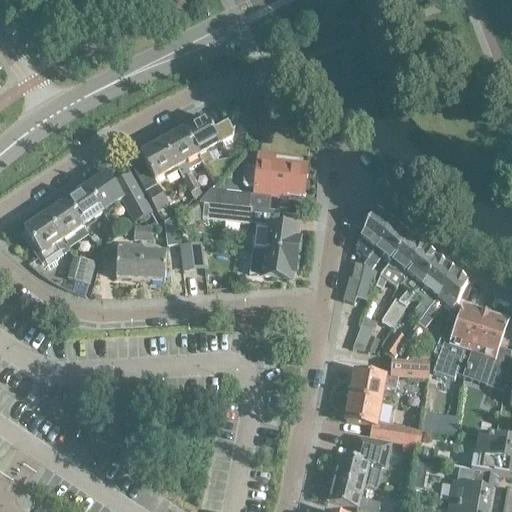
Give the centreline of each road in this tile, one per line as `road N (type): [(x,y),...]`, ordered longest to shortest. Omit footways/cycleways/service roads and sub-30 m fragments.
road 1 (residential): [(325,301),(87,318),(0,263)]
road 2 (residential): [(0,213),(184,97),(232,80),(264,82)]
road 3 (tertiary): [(55,116),(284,0)]
road 4 (residential): [(287,511),(325,301)]
road 5 (residential): [(511,294),(419,239),(352,164)]
road 6 (residential): [(325,301),(352,164)]
road 7 (residential): [(352,164),(309,115),(264,82)]
